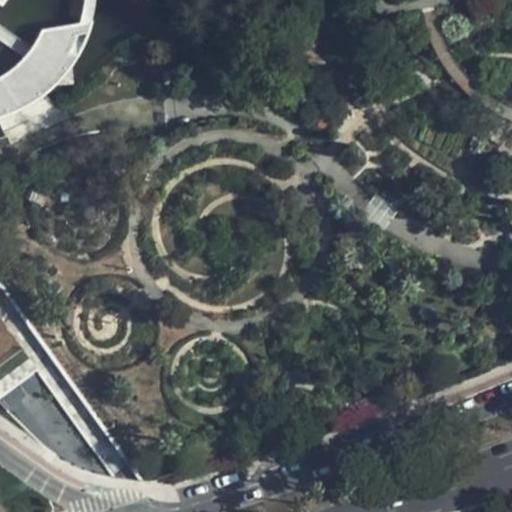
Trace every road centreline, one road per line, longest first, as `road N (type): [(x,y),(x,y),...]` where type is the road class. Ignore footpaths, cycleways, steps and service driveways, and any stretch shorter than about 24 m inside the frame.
road 1 (unclassified): [(511,399),(383,451),(180,511)]
road 2 (primary): [(511,461),(378,511)]
road 3 (unclassified): [(99,511),(0,443)]
